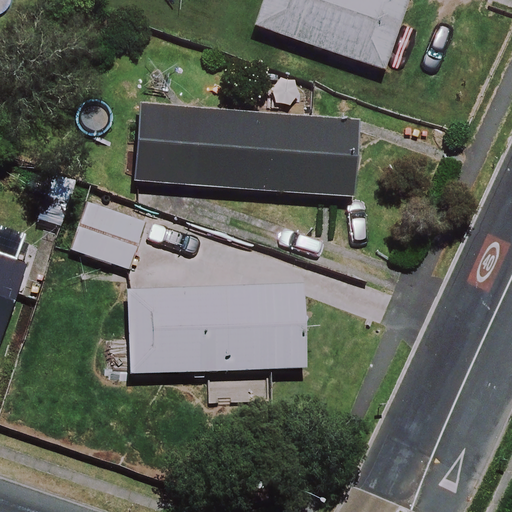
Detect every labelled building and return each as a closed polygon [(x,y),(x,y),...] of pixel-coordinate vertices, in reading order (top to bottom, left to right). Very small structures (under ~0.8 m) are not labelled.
[(406,0),(265,0),(254,33),(381,76),(406,0)] [(357,128),(136,112),(130,187),(352,203),(357,128)] [(143,227),(84,208),(68,255),(128,274),(143,227)] [(0,341),(24,271),(0,262),(0,341)] [(303,374),(301,292),(126,297),(128,379),(303,374)]
